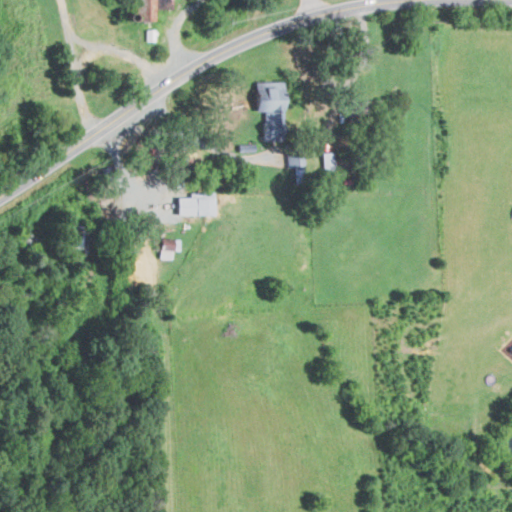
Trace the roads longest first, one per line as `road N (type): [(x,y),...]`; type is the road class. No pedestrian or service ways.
road 1 (tertiary): [(0,193),(198,67),(295,25),(421,0)]
road 2 (residential): [(60,0),(95,135)]
